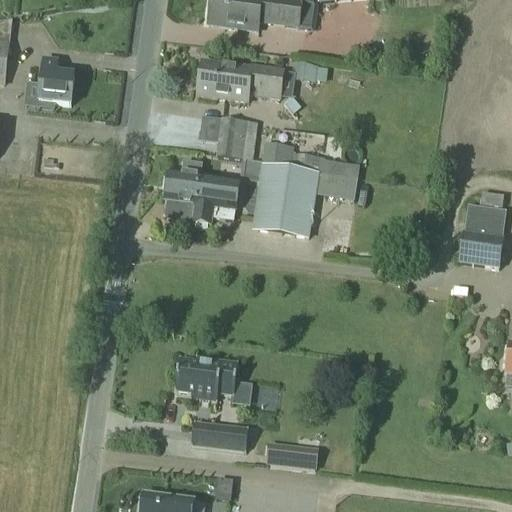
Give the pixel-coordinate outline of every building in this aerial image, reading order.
[(227,0),(209,0),(206,31),(256,37),(257,28),(296,32),(300,5),(260,0),(258,0),(258,4),(227,0)] [(387,0),(320,0),(321,9),(387,2),(387,0)] [(0,47),(0,92),(3,93),(8,48),(0,47)] [(381,51),(381,57),(386,61),(391,60),(395,56),(395,50),(390,47),(385,47),(381,51)] [(43,66),(38,107),(69,111),(72,81),(51,79),(52,67),(43,66)] [(297,66),(294,84),(316,87),(319,69),(297,66)] [(201,68),(197,102),(246,108),(247,100),(279,104),(282,76),(249,72),(249,74),(201,68)] [(201,123),(198,147),(218,149),(216,163),(249,168),(255,130),(201,123)] [(291,172),(293,157),(294,151),(265,147),(262,168),(291,172)] [(318,176),(320,165),(320,162),(293,157),(291,172),(318,176)] [(357,185),(359,169),(320,165),(318,176),(319,176),(318,180),(357,185)] [(357,185),(318,180),(319,176),(318,176),(291,172),(262,168),(252,235),(309,242),(314,200),(355,205),(357,185)] [(183,169),(181,180),(168,178),(164,206),(193,210),(195,210),(199,183),(201,172),(183,169)] [(238,188),(199,183),(195,210),(193,210),(191,227),(210,230),(211,223),(232,226),(238,188)] [(482,198),(480,210),(502,213),(504,201),(482,198)] [(462,239),(458,269),(497,275),(502,245),(505,245),(509,219),(472,213),(469,240),(462,239)] [(179,366),(174,398),(190,400),(190,404),(216,407),(217,399),(233,401),(237,369),(195,364),(194,368),(179,366)] [(193,429),(190,451),(244,458),(247,435),(193,429)] [(289,472),(291,456),(268,453),(266,469),(289,472)] [(229,505),(231,485),(217,484),(215,503),(229,505)] [(191,511),(192,507),(143,502),(142,507),(140,507),(139,511),(191,511)]
